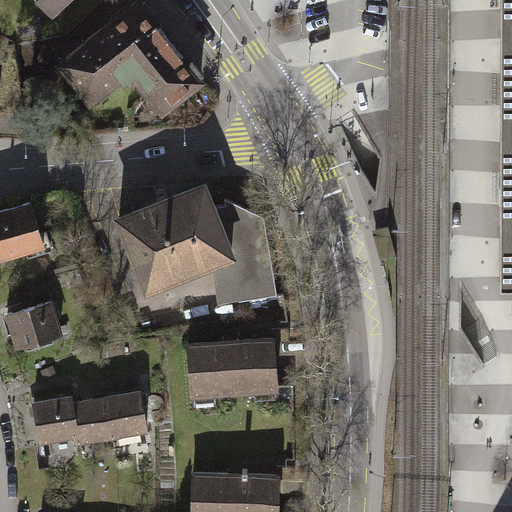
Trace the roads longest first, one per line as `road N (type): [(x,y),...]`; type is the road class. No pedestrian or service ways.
road 1 (primary): [(289,142),(327,227),(350,342),(345,511)]
road 2 (residential): [(289,142),(0,173)]
road 3 (primary): [(207,0),(289,142)]
